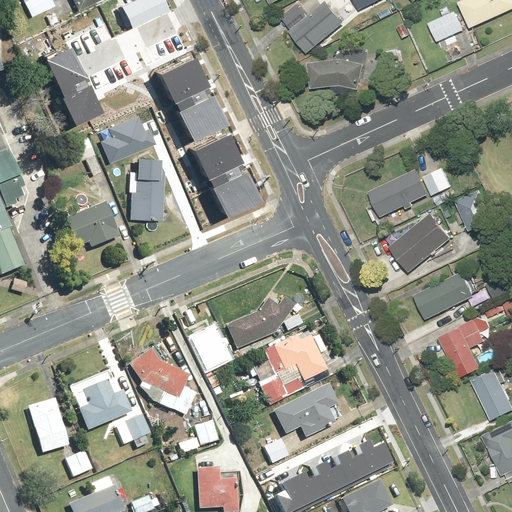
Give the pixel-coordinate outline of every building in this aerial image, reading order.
[(50,0),(23,0),(31,16),(53,6),(50,0)] [(71,0),(76,9),(96,0),(71,0)] [(159,0),(128,0),(121,4),(129,22),(160,7),(157,3),(160,2),(159,0)] [(289,31),(307,53),(344,22),(326,0),(289,31)] [(511,0),(465,0),(461,2),(474,28),(511,9),(511,0)] [(456,10),(431,23),(440,41),(466,29),(456,10)] [(62,99),(75,127),(104,114),(73,47),(48,58),(65,97),(62,99)] [(161,72),(194,142),(229,125),(196,56),(161,72)] [(309,59),(309,87),(371,85),(370,58),(309,59)] [(100,141),(109,162),(154,143),(148,129),(146,130),(139,115),(109,127),(112,136),(100,141)] [(193,149),(226,218),(261,202),(228,132),(193,149)] [(158,220),(160,171),(155,171),(156,159),(132,158),(132,170),(126,170),(124,219),(158,220)] [(421,165),(370,189),(383,217),(453,185),(445,166),(426,175),(421,165)] [(0,271),(25,261),(0,200),(0,271)] [(481,200),(463,207),(472,230),(490,222),(481,200)] [(101,202),(61,218),(73,249),(85,244),(87,249),(115,238),(101,202)] [(434,209),(391,245),(412,271),(456,235),(434,209)] [(467,268),(416,293),(429,318),(479,293),(467,268)] [(256,312),(223,325),(233,350),(273,334),(292,305),(281,298),(275,306),(265,299),(256,312)] [(487,309),(490,316),(507,310),(504,303),(487,309)] [(479,317),(442,335),(462,376),(485,365),(477,348),(490,341),(479,317)] [(213,325),(188,337),(204,369),(228,357),(213,325)] [(294,335),(260,351),(272,379),(255,387),(265,407),(302,390),(299,382),(324,371),(308,336),(297,341),(294,335)] [(125,364),(137,382),(174,399),(185,375),(156,362),(147,349),(125,364)] [(511,392),(499,367),(472,380),(492,420),(511,409),(511,392)] [(84,404),(74,408),(84,431),(129,413),(119,390),(111,393),(105,379),(78,391),(84,404)] [(325,384),(269,411),(281,436),(297,428),(302,439),(333,424),(326,410),(335,405),(325,384)] [(52,398),(24,407),(39,455),(66,446),(52,398)] [(142,415),(115,426),(123,445),(150,434),(142,415)] [(511,418),(484,432),(504,474),(511,470),(511,418)] [(212,420),(194,426),(200,446),(218,441),(212,420)] [(199,447),(195,438),(178,444),(182,454),(199,447)] [(279,439),(263,447),(271,463),(287,456),(279,439)] [(266,488),(276,511),(288,511),(391,464),(381,443),(369,449),(366,441),(266,488)] [(85,451),(65,459),(73,477),(92,469),(85,451)] [(217,466),(192,468),(194,510),(218,508),(218,511),(235,511),(234,479),(217,479),(217,466)] [(381,479),(341,497),(347,511),(378,511),(393,505),(381,479)] [(60,506),(62,511),(121,511),(122,511),(111,485),(60,506)] [(131,501),(134,511),(145,511),(153,509),(148,495),(131,501)]
